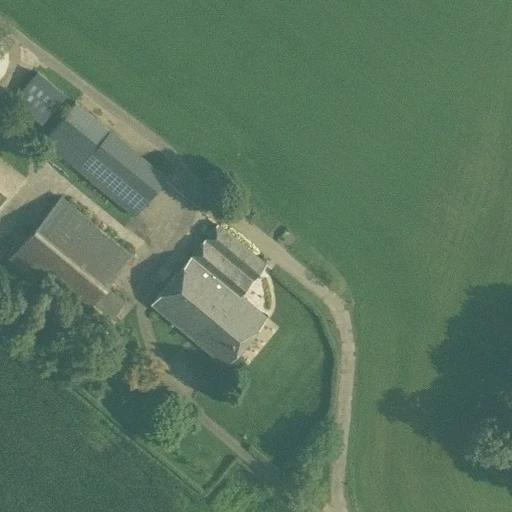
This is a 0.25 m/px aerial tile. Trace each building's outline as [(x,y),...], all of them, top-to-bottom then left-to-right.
[(66,97),(37,73),(13,102),(42,126),(66,97)] [(166,177),(109,130),(75,102),(42,143),(133,217),(166,177)] [(124,302),(106,287),(132,255),(60,195),(5,262),(95,337),(124,302)] [(218,224),(192,255),(151,304),(194,339),(234,291),(240,295),(266,264),(218,224)] [(234,291),(194,339),(225,365),(266,317),(240,295),(234,291)]
